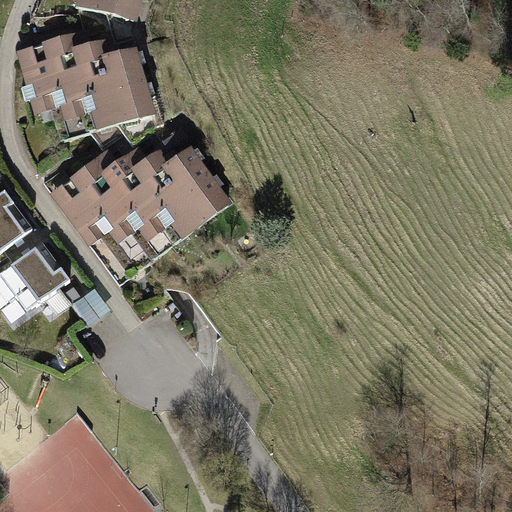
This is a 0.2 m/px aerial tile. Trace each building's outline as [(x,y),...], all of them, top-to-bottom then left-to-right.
[(72,0),(71,7),(134,23),(139,0),(72,0)] [(69,57),(78,54),(74,39),(32,51),(37,66),(25,69),(30,86),(22,88),(26,103),(36,100),(37,101),(51,97),(62,94),(56,76),(73,71),(69,57)] [(108,61),(104,46),(78,54),(69,57),(73,71),(56,76),(62,94),(51,97),(65,143),(116,128),(103,81),(124,75),(120,58),(108,61)] [(116,128),(153,118),(134,54),(120,58),(124,75),(103,81),(116,128)] [(189,153),(177,162),(195,188),(165,210),(185,237),(228,207),(189,153)] [(195,188),(177,162),(168,169),(159,157),(147,166),(155,178),(146,184),(165,210),(195,188)] [(155,178),(147,166),(138,172),(129,160),(115,170),(124,182),(116,188),(135,214),(104,236),(133,275),(185,237),(165,210),(146,184),(155,178)] [(124,182),(115,170),(106,176),(97,163),(62,189),(71,202),(62,208),(82,235),(96,225),(104,236),(135,214),(116,188),(124,182)] [(5,194),(0,197),(0,263),(8,257),(10,259),(38,239),(5,194)] [(38,239),(10,259),(11,261),(0,269),(0,290),(11,305),(16,300),(27,315),(70,283),(38,239)] [(90,288),(69,304),(86,325),(106,310),(90,288)]
